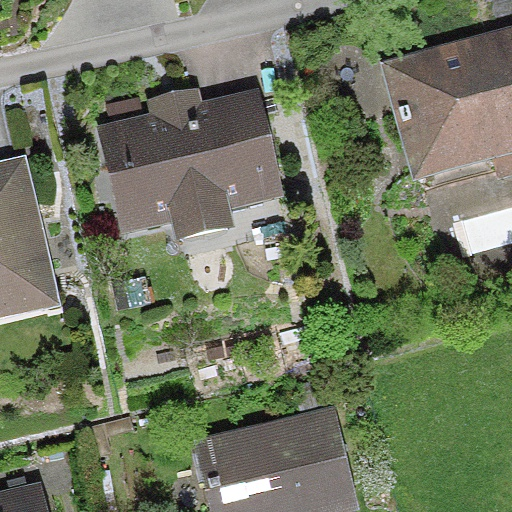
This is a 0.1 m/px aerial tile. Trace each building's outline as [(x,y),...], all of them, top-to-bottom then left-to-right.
[(511,57),(494,63),(489,48),(390,75),(400,112),(393,114),(402,146),(409,145),(417,175),(491,155),(488,144),(511,137),(511,57)] [(272,197),(250,103),(101,138),(123,231),(169,220),(171,229),(223,217),(220,208),(272,197)] [(0,314),(45,304),(14,172),(0,175),(0,314)] [(318,390),(294,396),(298,413),(323,407),(318,390)] [(343,511),(348,511),(328,420),(195,450),(209,511),(343,511)] [(0,511),(38,511),(34,493),(0,500),(0,511)]
